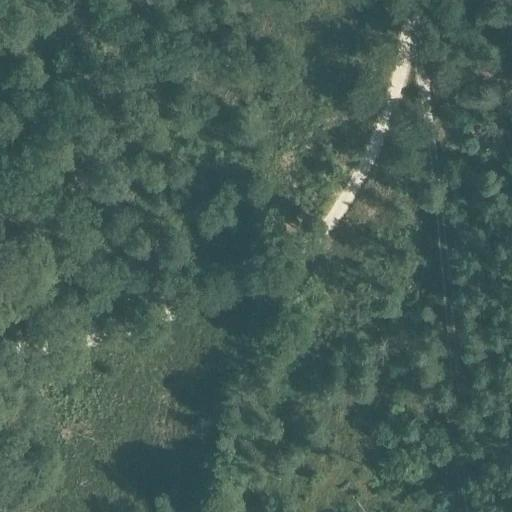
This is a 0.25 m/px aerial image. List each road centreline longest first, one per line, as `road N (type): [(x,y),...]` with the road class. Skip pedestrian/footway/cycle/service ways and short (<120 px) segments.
road 1 (track): [(0,339),(94,342),(295,270),(371,164),(425,43),(421,0)]
road 2 (track): [(425,43),(456,274),(472,511)]
